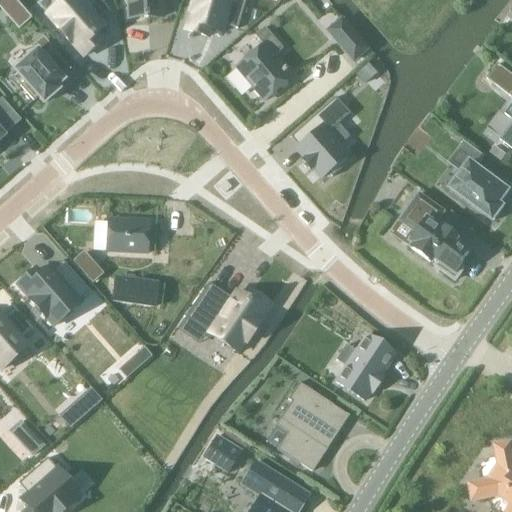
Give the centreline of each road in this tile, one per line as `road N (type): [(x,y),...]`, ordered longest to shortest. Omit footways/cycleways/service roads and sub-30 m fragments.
road 1 (residential): [(451,357),(324,259),(203,121),(166,102),(114,118),(0,219)]
road 2 (tertiary): [(356,511),(451,357)]
